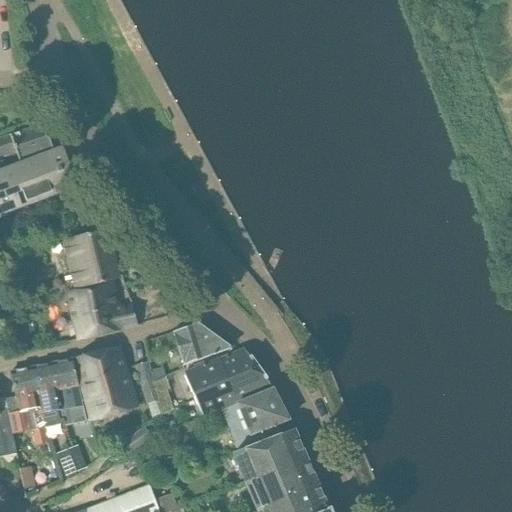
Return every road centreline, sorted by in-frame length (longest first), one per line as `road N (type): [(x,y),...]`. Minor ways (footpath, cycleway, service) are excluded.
road 1 (unclassified): [(222,305),(180,266),(107,170),(59,59)]
road 2 (unclassified): [(348,511),(296,388),(222,305)]
road 3 (residential): [(0,364),(124,339),(222,305)]
